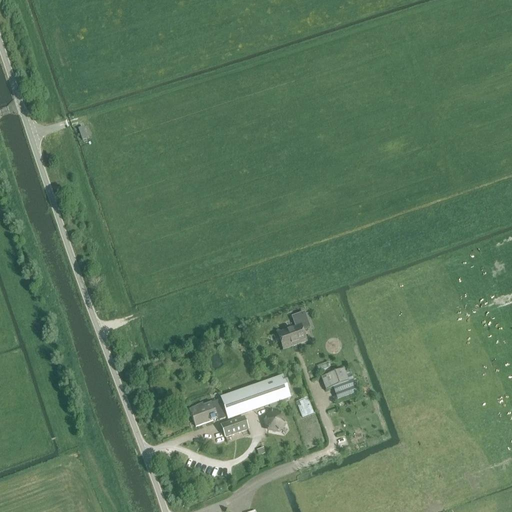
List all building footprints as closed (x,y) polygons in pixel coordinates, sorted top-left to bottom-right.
[(297,328),(278,335),(284,351),(307,343),(303,332),(310,330),(305,314),(293,319),(297,328)] [(344,371),(322,380),(326,392),(349,384),(344,371)] [(227,419),(256,409),(290,397),(284,379),(256,388),(204,406),(203,405),(202,403),(188,410),(196,428),(226,418),(227,419)] [(302,404),(306,416),(312,413),(308,402),(302,404)] [(279,433),(280,431),(285,426),(285,425),(282,416),(281,416),(272,414),(266,421),(265,422),(268,431),(269,431),(278,433),(279,433)] [(244,419),(221,427),(225,438),(248,431),(244,419)]
